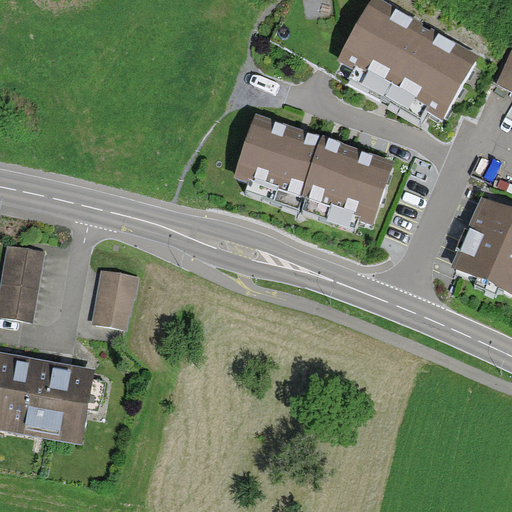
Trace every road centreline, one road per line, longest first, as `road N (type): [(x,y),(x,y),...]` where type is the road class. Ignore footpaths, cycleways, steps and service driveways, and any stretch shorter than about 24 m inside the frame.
road 1 (tertiary): [(0,185),(241,245),(511,353)]
road 2 (track): [(511,383),(149,246),(142,220)]
